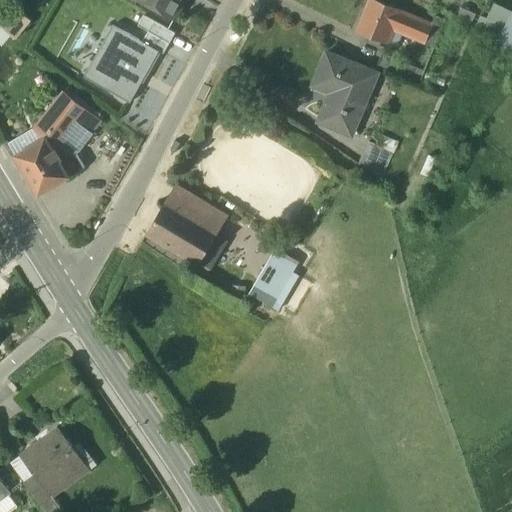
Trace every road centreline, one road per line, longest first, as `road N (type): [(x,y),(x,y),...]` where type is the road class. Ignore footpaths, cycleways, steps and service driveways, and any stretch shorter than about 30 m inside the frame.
road 1 (residential): [(237,0),(66,298)]
road 2 (secondary): [(206,511),(66,298)]
road 3 (secondary): [(66,298),(0,187)]
